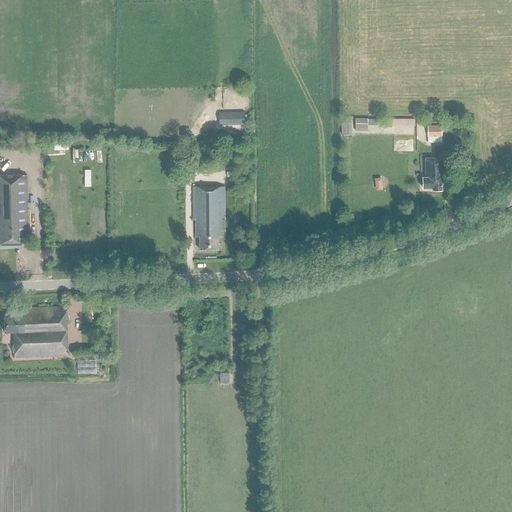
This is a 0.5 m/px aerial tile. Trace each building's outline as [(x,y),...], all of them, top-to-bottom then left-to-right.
[(218,114),(219,127),(243,126),(243,113),(218,114)] [(353,120),(353,129),(355,129),(355,116),(345,116),(345,120),(353,120)] [(351,121),(341,121),(341,134),(351,133),(351,121)] [(441,136),(441,126),(427,126),(428,137),(441,136)] [(443,175),(443,158),(425,158),(425,177),(423,177),(423,188),(432,188),(432,190),(442,190),(441,175),(443,175)] [(28,242),(27,175),(0,175),(0,245),(25,245),(25,242),(28,242)] [(218,237),(224,237),(224,187),(193,186),(193,220),(195,220),(196,237),(199,237),(199,250),(218,250),(218,237)] [(92,205),(99,206),(100,193),(93,192),(92,205)] [(68,356),(66,307),(29,308),(29,311),(17,311),(17,314),(4,315),(5,332),(14,332),(15,358),(68,356)] [(72,335),(74,349),(88,347),(86,332),(72,335)]
